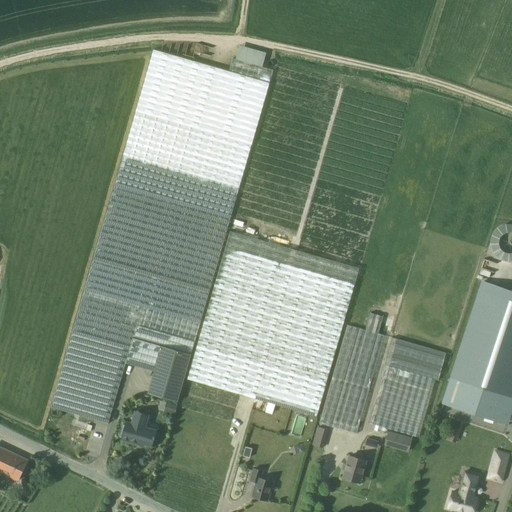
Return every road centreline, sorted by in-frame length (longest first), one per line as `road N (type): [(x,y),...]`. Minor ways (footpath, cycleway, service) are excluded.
road 1 (track): [(0,68),(145,41),(219,38),(293,47),(511,111)]
road 2 (unclassified): [(174,511),(0,426)]
